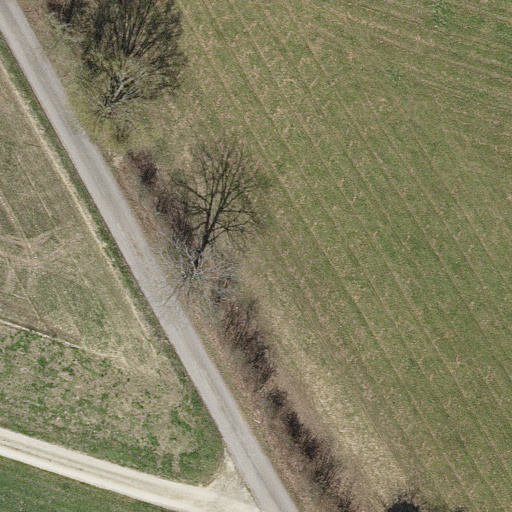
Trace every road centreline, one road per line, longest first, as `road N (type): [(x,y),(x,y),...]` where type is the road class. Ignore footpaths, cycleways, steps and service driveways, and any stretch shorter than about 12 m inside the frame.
road 1 (residential): [(279,511),(16,0)]
road 2 (track): [(235,511),(0,434)]
